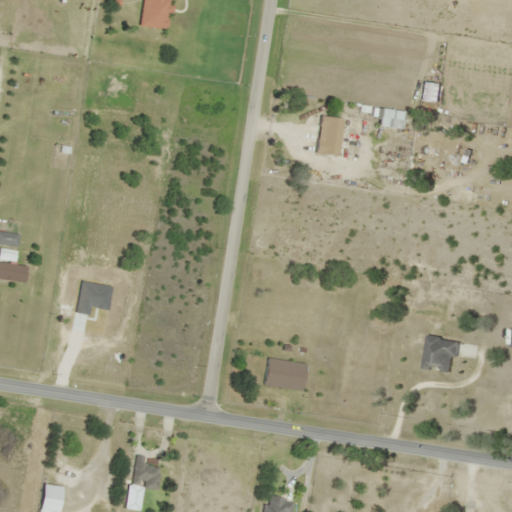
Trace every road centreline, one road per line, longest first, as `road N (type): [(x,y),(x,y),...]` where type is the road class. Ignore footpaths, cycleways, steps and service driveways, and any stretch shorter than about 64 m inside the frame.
road 1 (tertiary): [(0,382),(511,462)]
road 2 (residential): [(221,417),(287,0)]
